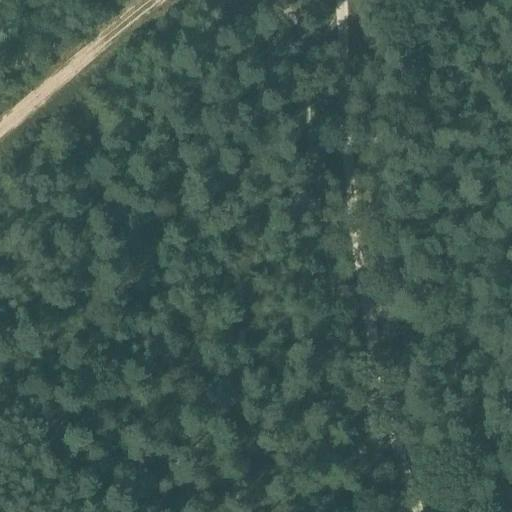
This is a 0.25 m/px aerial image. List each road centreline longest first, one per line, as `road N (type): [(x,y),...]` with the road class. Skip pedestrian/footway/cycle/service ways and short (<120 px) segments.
road 1 (track): [(269,0),(289,12),(307,40),(315,171),(346,402),(382,511)]
road 2 (track): [(417,511),(376,367),(353,227),(340,0)]
road 3 (track): [(154,0),(0,132)]
